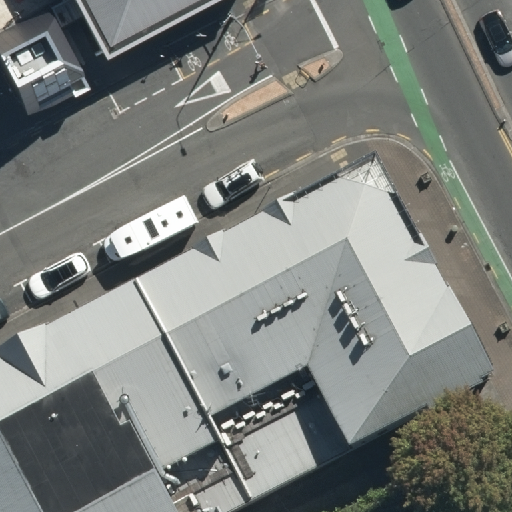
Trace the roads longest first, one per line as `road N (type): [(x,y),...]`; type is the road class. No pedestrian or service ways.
road 1 (residential): [(0,247),(448,0)]
road 2 (secondary): [(450,0),(511,112)]
